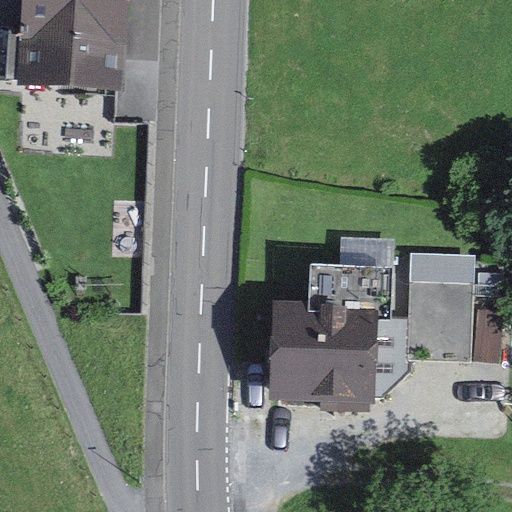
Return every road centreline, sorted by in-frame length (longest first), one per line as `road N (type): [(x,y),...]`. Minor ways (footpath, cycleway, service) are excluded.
road 1 (primary): [(214,0),(198,511)]
road 2 (residential): [(118,511),(0,224)]
road 3 (track): [(310,464),(511,488)]
